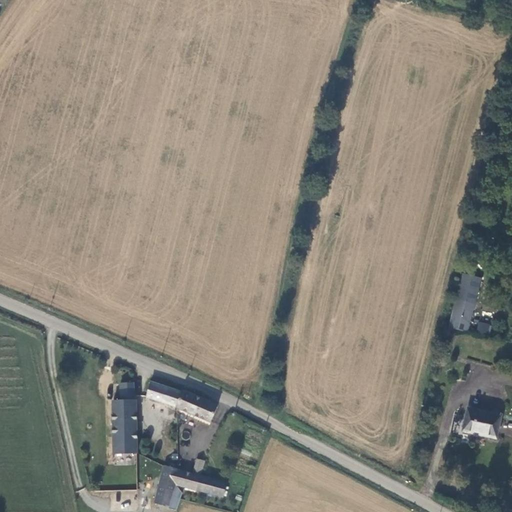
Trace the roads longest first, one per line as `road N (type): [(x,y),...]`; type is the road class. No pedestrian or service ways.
road 1 (tertiary): [(441,511),(228,399),(0,300)]
road 2 (residential): [(511,384),(482,379),(457,399),(432,480)]
